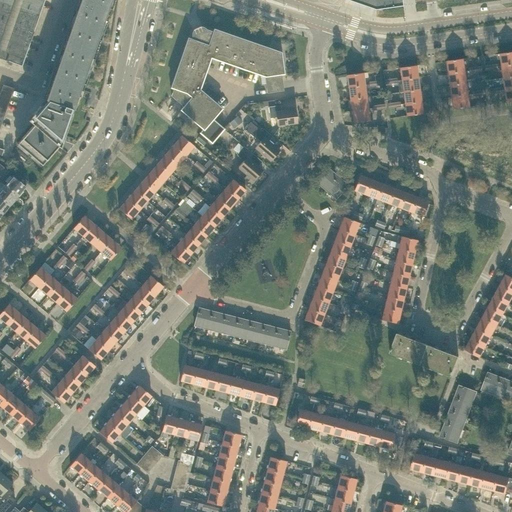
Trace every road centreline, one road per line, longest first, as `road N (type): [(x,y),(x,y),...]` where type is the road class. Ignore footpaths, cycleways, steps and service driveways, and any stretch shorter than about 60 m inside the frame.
road 1 (residential): [(445,188),(413,319),(452,335),(511,223)]
road 2 (residential): [(276,183),(326,222),(289,317),(187,289)]
road 3 (tertiary): [(0,264),(103,141),(127,57)]
road 4 (tertiary): [(324,25),(396,42),(511,26)]
road 5 (residential): [(259,424),(155,383),(127,360)]
road 6 (residential): [(36,469),(127,360)]
road 7 (residential): [(445,188),(425,167),(322,128)]
road 8 (residential): [(187,289),(276,183)]
road 9 (residential): [(373,468),(259,424)]
